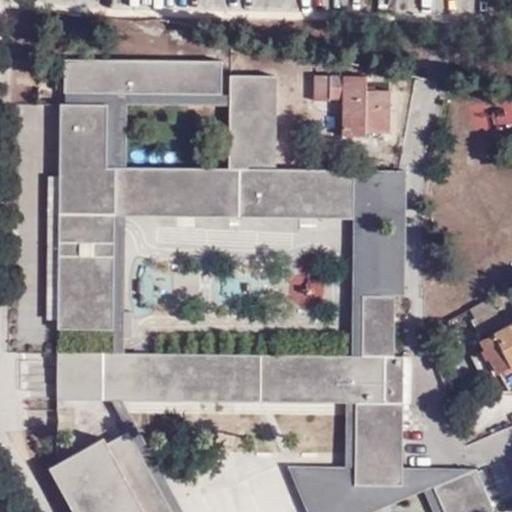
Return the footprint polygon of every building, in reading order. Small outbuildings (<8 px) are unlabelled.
[(223,56),(64,54),(64,89),(223,90),(223,56)] [(230,100),(229,163),(127,163),(108,162),(108,99),(64,99),(61,99),(59,329),(117,330),(118,211),(130,211),(354,213),(355,169),(355,163),(277,163),(278,70),(231,70),(230,90),(230,100)] [(376,86),(324,84),(324,111),(338,112),(338,107),(356,106),(355,144),(375,145),(375,140),(394,141),(395,98),(376,98),(376,86)] [(223,90),(64,89),(64,99),(108,99),(108,162),(127,163),(128,100),(230,100),(230,90),(223,90)] [(511,132),(511,97),(510,92),(467,106),(479,143),(511,132)] [(355,169),(354,213),(353,350),(395,351),(396,295),(406,295),(407,170),(355,169)] [(129,307),(130,211),(118,211),(117,330),(117,348),(128,348),(128,334),(137,334),(137,307),(129,307)] [(511,303),(511,298),(509,291),(479,307),(483,316),(484,318),(504,308),(511,303)] [(511,322),(504,308),(484,318),(483,316),(480,318),(488,334),(511,322)] [(488,334),(486,335),(502,368),(511,362),(511,321),(511,322),(488,334)] [(125,396),(346,398),(356,398),(355,481),(404,481),(404,462),(404,398),(405,352),(395,351),(353,350),(128,348),(117,348),(58,348),(58,395),(109,396),(125,396)] [(188,511),(125,396),(109,396),(127,428),(130,426),(177,511),(447,511),(434,482),(425,486),(436,511),(188,511)] [(356,398),(346,398),(345,461),(288,460),(310,511),(364,511),(425,486),(434,482),(477,463),(404,462),(404,481),(355,481),(356,398)] [(105,433),(50,463),(76,511),(177,511),(130,426),(127,428),(108,439),(105,433)] [(477,463),(434,482),(447,511),(479,511),(495,505),(477,463)]
